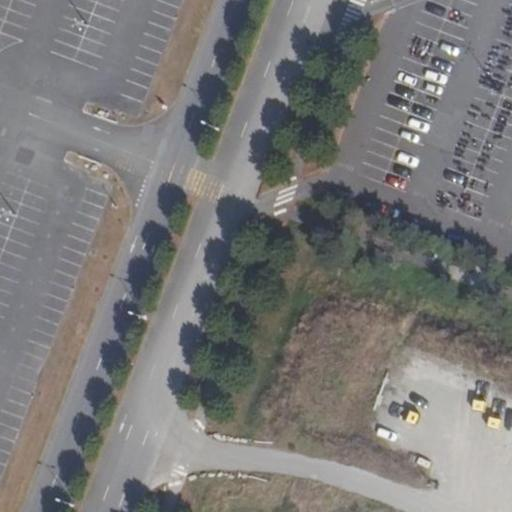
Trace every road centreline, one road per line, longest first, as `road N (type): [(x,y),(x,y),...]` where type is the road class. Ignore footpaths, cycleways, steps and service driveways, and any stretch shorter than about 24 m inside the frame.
road 1 (tertiary): [(108,511),(304,0)]
road 2 (unknown): [(454,511),(348,474),(247,456)]
